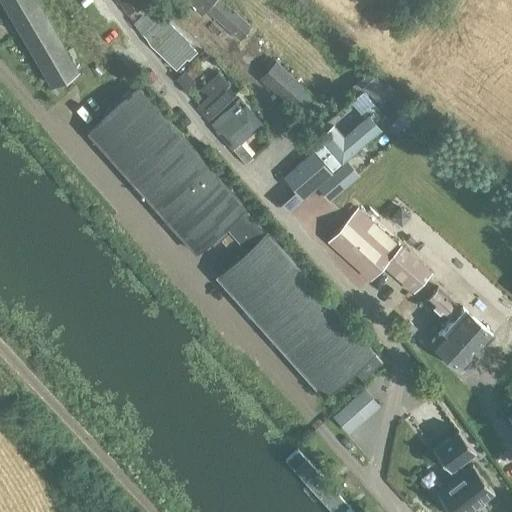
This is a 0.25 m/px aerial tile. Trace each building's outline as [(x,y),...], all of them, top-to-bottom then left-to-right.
[(36,0),(0,0),(50,85),(77,69),(36,0)] [(252,25),(223,0),(169,0),(181,11),(189,2),(201,15),(206,9),(239,39),(252,25)] [(196,50),(161,14),(141,35),(174,69),(185,57),(187,59),(196,50)] [(276,58),(258,77),(297,115),(315,96),(276,58)] [(202,109),(210,117),(235,93),(217,71),(201,87),(213,98),(202,109)] [(266,230),(245,206),(137,86),(89,129),(196,249),(224,224),(246,248),(218,273),(325,392),(352,368),(361,377),(381,359),(373,349),(266,230)] [(235,100),(210,122),(233,149),(262,123),(244,102),(240,106),(235,100)] [(333,124),(318,137),(343,164),(381,130),(369,115),(343,134),(333,124)] [(326,172),(308,155),(291,169),(301,178),(293,186),(301,194),(326,172)] [(359,206),(327,240),(370,279),(384,262),(413,287),(429,270),(359,206)] [(423,299),(446,320),(427,341),(458,369),(491,333),(460,305),(456,309),(432,288),(423,299)] [(366,385),(334,413),(350,432),(382,403),(366,385)] [(459,464),(473,452),(474,452),(480,460),(481,459),(432,396),(431,397),(456,429),(433,447),(408,415),(407,416),(450,471),(451,470),(461,476),(468,470),(459,464)] [(354,511),(291,439),(267,462),(312,511),(354,511)] [(455,511),(471,511),(498,491),(476,464),(468,470),(461,476),(440,492),(455,511)]
